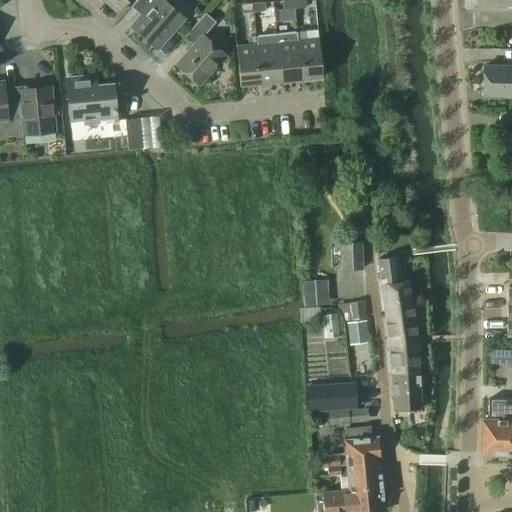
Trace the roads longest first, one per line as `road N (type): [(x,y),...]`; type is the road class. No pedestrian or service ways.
road 1 (residential): [(318,102),(186,116),(83,29),(32,33),(28,0)]
road 2 (tertiary): [(470,504),(467,244)]
road 3 (tertiary): [(467,244),(441,0)]
road 4 (residential): [(403,511),(373,289)]
